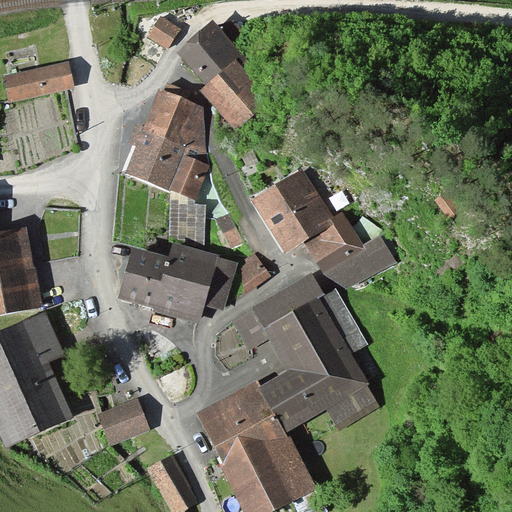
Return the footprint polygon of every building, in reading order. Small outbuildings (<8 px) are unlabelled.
[(160,16),(146,36),(164,48),(178,27),(160,16)] [(247,58),(218,25),(184,56),(209,85),(204,89),(233,121),(236,125),(269,96),(265,91),(241,64),(247,58)] [(68,84),(63,65),(5,78),(9,97),(68,84)] [(197,109),(160,93),(127,169),(189,194),(203,153),(197,109)] [(329,218),(300,172),(257,198),(285,244),(329,218)] [(445,192),(434,199),(446,220),(458,214),(445,192)] [(227,214),(217,219),(232,247),(242,242),(227,214)] [(359,247),(340,216),(319,228),(325,238),(310,247),(324,268),(359,247)] [(22,231),(0,235),(0,314),(37,307),(29,267),(22,231)] [(171,264),(134,254),(122,298),(198,318),(201,304),(220,309),(232,265),(174,250),(171,264)] [(272,276),(255,255),(242,267),(244,294),(272,276)] [(359,382),(314,301),(271,325),(294,367),(201,418),(252,511),(253,511),(304,484),(274,428),(359,382)] [(0,332),(0,422),(8,440),(65,413),(41,363),(63,352),(44,312),(0,332)] [(100,418),(110,443),(146,429),(141,416),(136,404),(100,418)] [(170,455),(146,469),(169,511),(173,511),(195,500),(170,455)]
